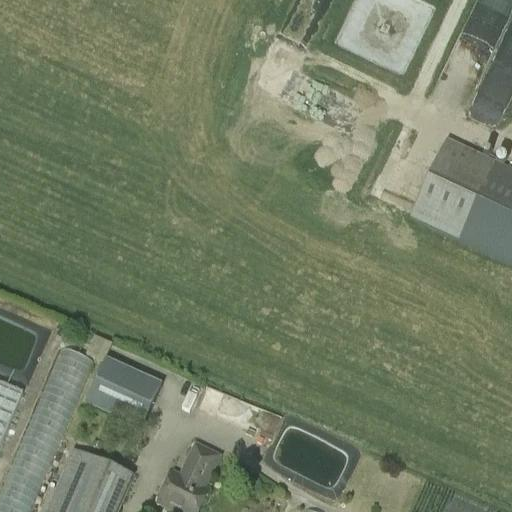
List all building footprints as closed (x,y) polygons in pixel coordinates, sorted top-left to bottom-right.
[(511,32),(486,90),(510,101),(511,97),(511,32)] [(462,113),(492,49),(464,36),(434,100),(462,113)] [(511,171),(449,142),(412,222),(511,268),(511,171)] [(57,347),(0,488),(0,511),(29,511),(90,360),(57,347)] [(111,365),(91,410),(147,435),(167,390),(111,365)] [(0,449),(23,396),(0,385),(0,449)] [(174,476),(159,506),(169,511),(200,511),(209,494),(204,491),(220,460),(196,448),(181,479),(174,476)] [(76,452),(48,511),(119,511),(135,478),(76,452)]
